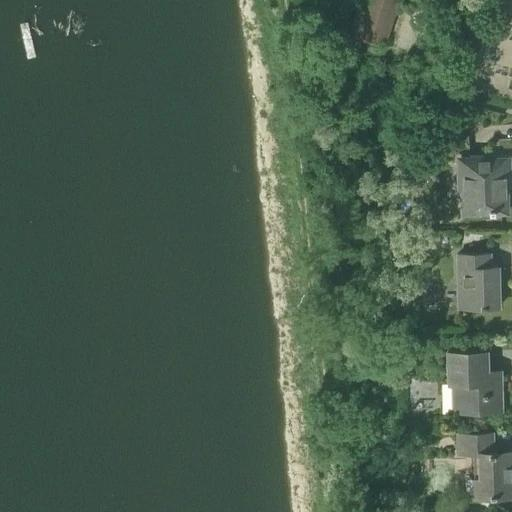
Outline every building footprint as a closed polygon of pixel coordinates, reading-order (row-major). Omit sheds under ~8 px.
[(363,0),(352,33),(381,43),(395,0),(363,0)] [(468,161),(469,181),(469,191),(464,191),(464,213),(504,212),(503,160),(468,161)] [(458,307),(478,307),(498,306),(497,266),(489,266),(489,253),(457,253),(458,307)] [(486,351),(480,351),(449,351),(449,382),(458,382),(458,411),(481,411),(501,410),(500,371),(487,371),(486,351)] [(474,496),(491,495),(511,495),(510,451),(491,451),(491,431),(456,432),(457,453),(473,453),(474,496)]
